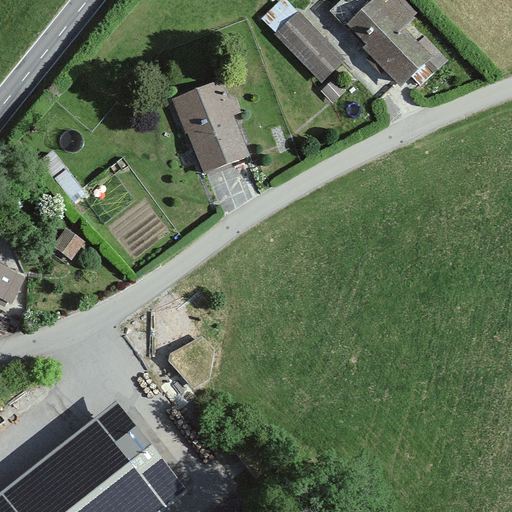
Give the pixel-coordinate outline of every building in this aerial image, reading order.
[(398,89),(431,59),(403,29),(411,22),(391,0),(367,0),(373,6),(345,32),(398,89)] [(284,2),(262,23),(321,83),(342,62),(284,2)] [(344,94),(332,82),(322,93),(334,104),(344,94)] [(219,87),(172,103),(199,178),(246,161),(231,117),(238,115),(234,102),(226,105),(219,87)] [(50,155),(39,163),(69,201),(79,193),(50,155)] [(83,246),(63,232),(50,251),(70,265),(83,246)] [(0,304),(8,308),(21,283),(0,271),(0,304)] [(222,364),(199,334),(169,357),(192,387),(222,364)] [(108,407),(0,489),(0,511),(153,511),(185,488),(130,417),(121,424),(108,407)]
